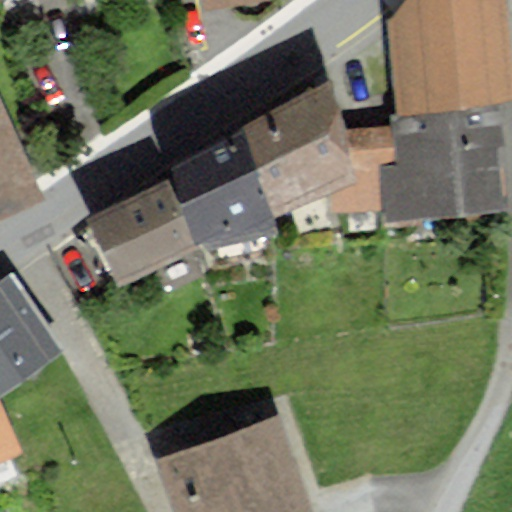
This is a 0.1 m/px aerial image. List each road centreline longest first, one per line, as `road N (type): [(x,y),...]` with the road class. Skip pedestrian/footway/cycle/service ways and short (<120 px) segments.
road 1 (secondary): [(0,250),(364,0)]
road 2 (residential): [(511,330),(499,393),(447,511)]
